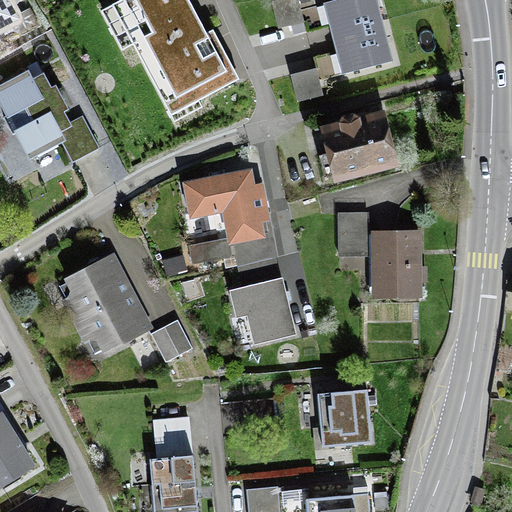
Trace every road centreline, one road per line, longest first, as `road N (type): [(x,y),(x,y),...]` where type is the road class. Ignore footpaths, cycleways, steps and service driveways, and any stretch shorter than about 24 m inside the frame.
road 1 (secondary): [(489,179),(473,356),(427,511)]
road 2 (residential): [(0,268),(183,155),(275,124)]
road 3 (residential): [(107,511),(0,316)]
road 4 (unknown): [(275,124),(343,320)]
road 5 (secondary): [(485,0),(489,179)]
